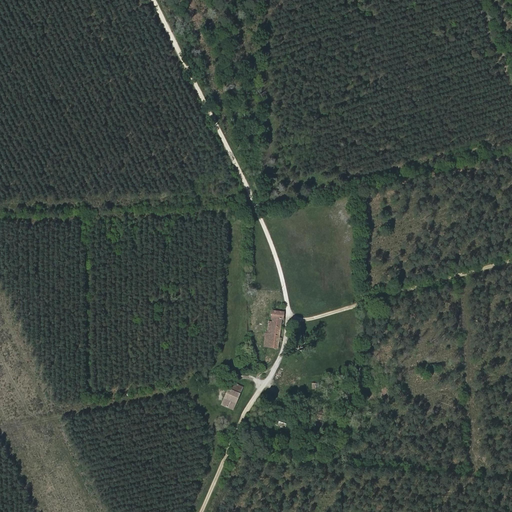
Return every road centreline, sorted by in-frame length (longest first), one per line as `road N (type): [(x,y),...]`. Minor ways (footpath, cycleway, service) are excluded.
road 1 (track): [(153,0),(281,258),(291,321)]
road 2 (track): [(511,258),(291,321)]
road 3 (track): [(291,321),(207,511)]
